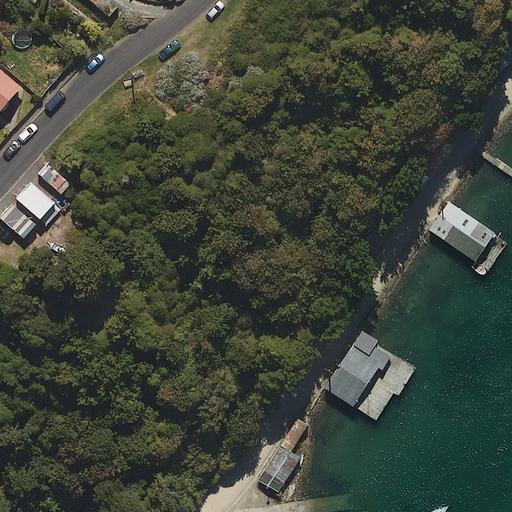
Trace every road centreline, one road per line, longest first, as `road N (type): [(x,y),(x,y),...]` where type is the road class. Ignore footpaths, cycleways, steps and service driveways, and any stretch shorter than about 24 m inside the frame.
road 1 (unclassified): [(198,511),(226,499),(472,128),(511,84)]
road 2 (residential): [(0,182),(87,87),(197,0)]
